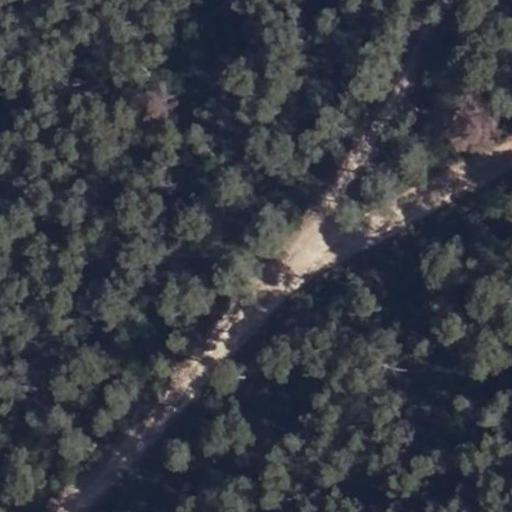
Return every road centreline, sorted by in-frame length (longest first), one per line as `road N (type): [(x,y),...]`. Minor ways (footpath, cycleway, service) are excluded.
road 1 (track): [(511,150),(300,259),(73,511)]
road 2 (track): [(300,259),(436,0)]
